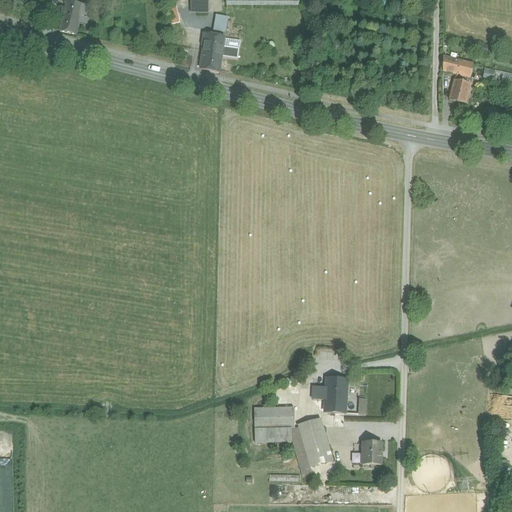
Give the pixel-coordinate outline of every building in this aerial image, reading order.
[(179,23),(174,0),(171,0),(167,1),(172,24),(179,23)] [(208,0),(196,0),(197,13),(208,13),(209,3),(208,0)] [(84,5),(67,2),(63,16),(81,20),(81,18),(84,5)] [(91,7),(84,5),(81,18),(88,19),(91,7)] [(81,20),(63,16),(60,32),(77,35),(80,23),(81,20)] [(227,20),(216,18),(214,31),(225,33),(227,20)] [(206,35),(201,69),(220,73),(222,58),(224,40),(225,38),(206,35)] [(224,40),(222,58),(238,60),(240,42),(224,40)] [(487,47),(474,45),(473,51),(486,53),(487,47)] [(459,62),(443,58),(443,72),(456,75),(459,62)] [(456,75),(450,101),(465,104),(472,78),(470,78),(473,66),(459,62),(456,75)] [(511,75),(485,69),(483,79),(511,85),(511,75)] [(347,381),(327,380),(326,388),(325,401),(325,412),(345,413),(347,381)] [(313,400),(325,401),(326,388),(313,387),(313,400)] [(358,414),(367,414),(367,399),(359,398),(358,414)] [(254,410),(254,430),(289,429),(295,429),(294,409),(254,410)] [(298,426),(299,429),(310,468),(333,462),(321,420),(298,426)] [(255,444),(293,443),(289,429),(254,430),(255,444)] [(312,474),(310,468),(299,429),(295,429),(289,429),(293,443),(302,476),(312,474)] [(382,443),(363,443),(363,453),(362,465),(381,466),(382,443)] [(0,481),(12,481),(12,452),(0,451),(0,481)]
